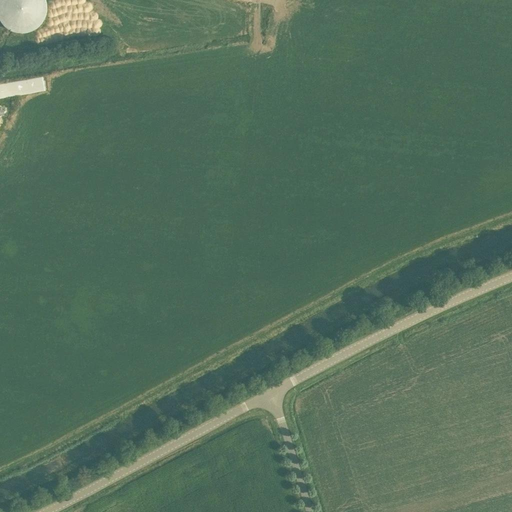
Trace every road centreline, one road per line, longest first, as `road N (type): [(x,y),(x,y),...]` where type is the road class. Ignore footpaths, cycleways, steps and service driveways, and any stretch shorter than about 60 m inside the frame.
road 1 (unclassified): [(271,392),(511,275)]
road 2 (unclassified): [(42,511),(271,392)]
road 3 (unclassified): [(308,511),(271,392)]
